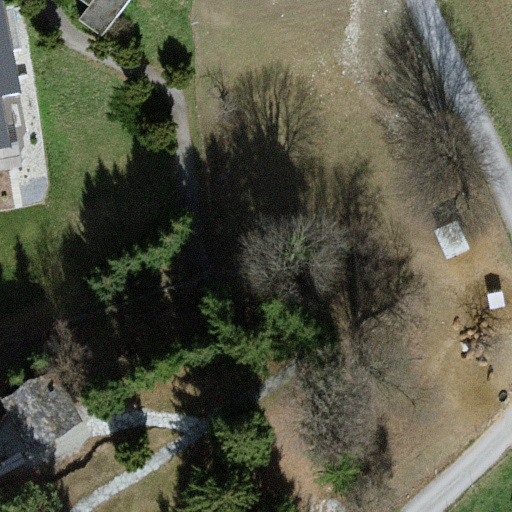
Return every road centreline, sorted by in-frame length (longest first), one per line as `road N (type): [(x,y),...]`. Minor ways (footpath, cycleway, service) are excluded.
road 1 (residential): [(511,205),(419,0)]
road 2 (residential): [(421,511),(511,428)]
